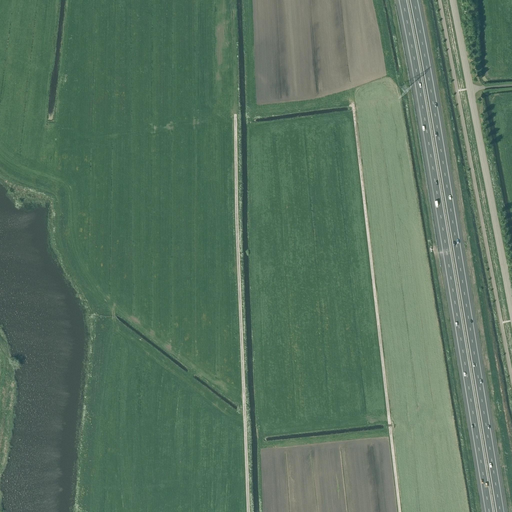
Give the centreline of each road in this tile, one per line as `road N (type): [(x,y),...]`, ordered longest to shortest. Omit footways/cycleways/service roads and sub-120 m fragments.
road 1 (motorway): [(503,511),(416,0)]
road 2 (motorway): [(401,0),(487,511)]
road 3 (tertiary): [(511,305),(453,0)]
